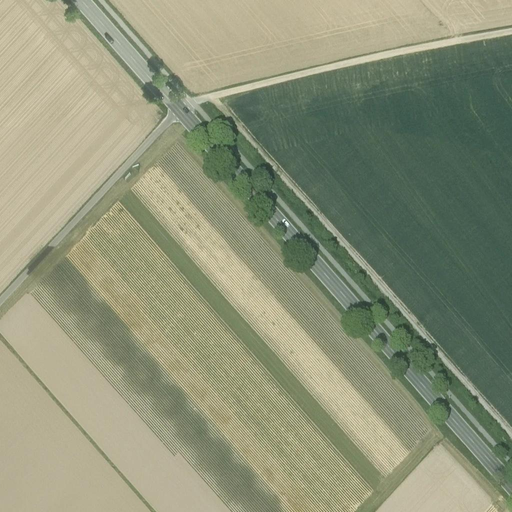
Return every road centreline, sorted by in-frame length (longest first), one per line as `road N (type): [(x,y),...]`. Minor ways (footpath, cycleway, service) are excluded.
road 1 (primary): [(180,106),(511,492)]
road 2 (unclassified): [(511,30),(180,106)]
road 3 (unclassified): [(180,106),(0,300)]
road 4 (primary): [(85,0),(180,106)]
